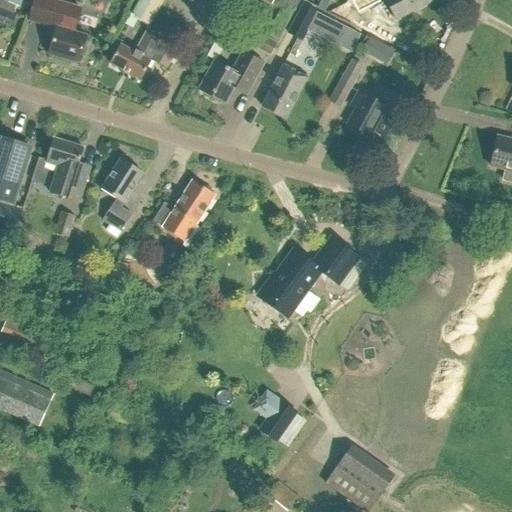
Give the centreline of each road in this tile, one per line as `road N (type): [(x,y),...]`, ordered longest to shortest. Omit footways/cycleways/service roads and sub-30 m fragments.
road 1 (residential): [(0,85),(385,192),(476,0)]
road 2 (track): [(385,192),(511,223)]
